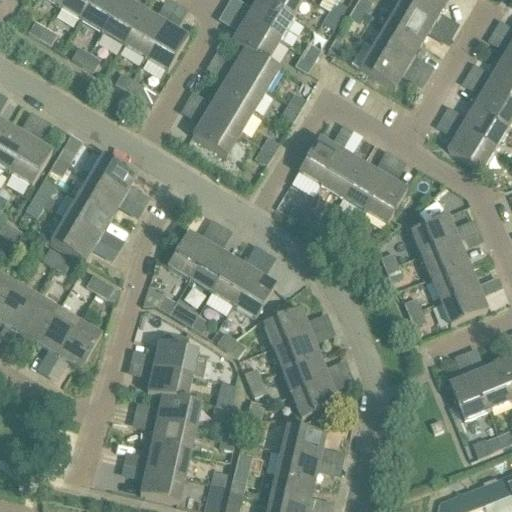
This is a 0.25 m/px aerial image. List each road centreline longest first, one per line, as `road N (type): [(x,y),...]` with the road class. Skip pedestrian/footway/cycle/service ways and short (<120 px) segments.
road 1 (residential): [(356,511),(377,415),(375,380),(344,300),(319,268),(252,225)]
road 2 (residential): [(98,419),(147,242),(184,182)]
road 3 (residential): [(252,225),(325,108),(408,156)]
road 4 (residential): [(146,159),(0,77)]
road 5 (residential): [(408,156),(475,197),(511,278)]
road 6 (residential): [(146,159),(204,54),(212,12)]
road 7 (residential): [(408,156),(491,17)]
